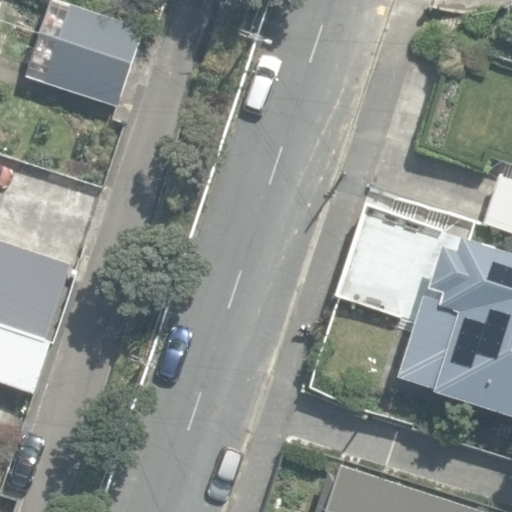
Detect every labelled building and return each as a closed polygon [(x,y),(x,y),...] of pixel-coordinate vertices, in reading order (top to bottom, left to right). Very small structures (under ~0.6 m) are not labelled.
[(27,77),(118,108),(143,32),(52,1),(27,77)] [(483,222),(511,231),(511,178),(499,174),(483,222)] [(354,235),(426,263),(440,225),(369,198),(354,235)] [(396,381),(511,417),(511,254),(461,238),(458,247),(442,242),(427,289),(440,293),(437,301),(423,297),(396,381)] [(0,324),(48,340),(71,265),(0,242),(0,324)] [(0,382),(35,394),(51,343),(0,325),(0,382)] [(490,511),(340,463),(332,490),(324,487),(315,511),(490,511)]
